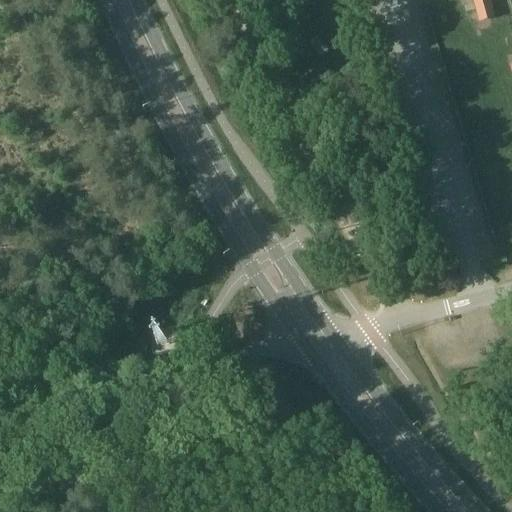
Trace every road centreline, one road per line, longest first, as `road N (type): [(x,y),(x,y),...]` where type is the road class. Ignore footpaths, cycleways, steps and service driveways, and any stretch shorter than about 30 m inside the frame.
road 1 (primary): [(107,0),(193,176),(303,344)]
road 2 (primary): [(334,336),(220,166),(134,0)]
road 3 (track): [(237,0),(409,316)]
road 4 (track): [(481,298),(389,0)]
road 5 (primary): [(477,511),(334,336)]
road 6 (primary): [(303,344),(438,511)]
road 7 (unclassified): [(334,336),(511,290)]
road 8 (track): [(0,391),(175,376)]
road 9 (unclassified): [(175,376),(303,344)]
